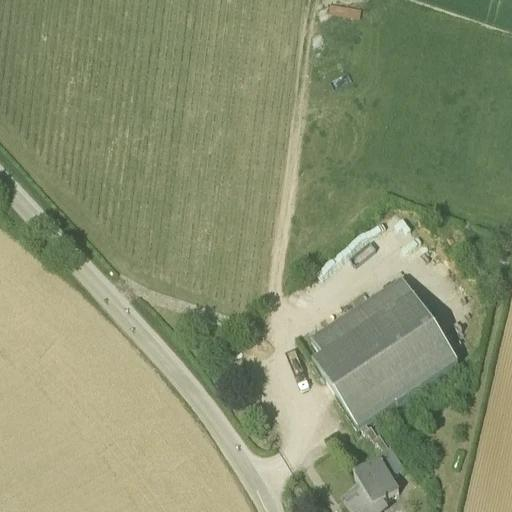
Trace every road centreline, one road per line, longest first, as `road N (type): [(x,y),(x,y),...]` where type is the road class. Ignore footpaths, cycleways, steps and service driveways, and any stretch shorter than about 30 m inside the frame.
road 1 (track): [(256,485),(314,446),(321,422),(293,371),(275,311),(318,0)]
road 2 (unclassified): [(270,511),(194,395),(0,181)]
